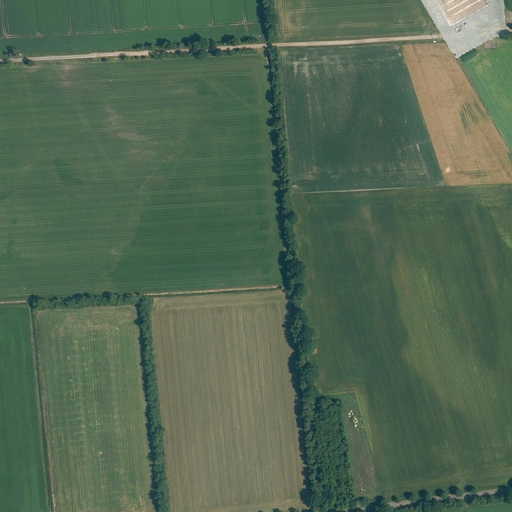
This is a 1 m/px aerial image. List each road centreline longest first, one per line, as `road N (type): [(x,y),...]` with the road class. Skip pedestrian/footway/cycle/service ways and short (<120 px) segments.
road 1 (track): [(511,31),(0,60)]
road 2 (unclassified): [(511,489),(331,511)]
